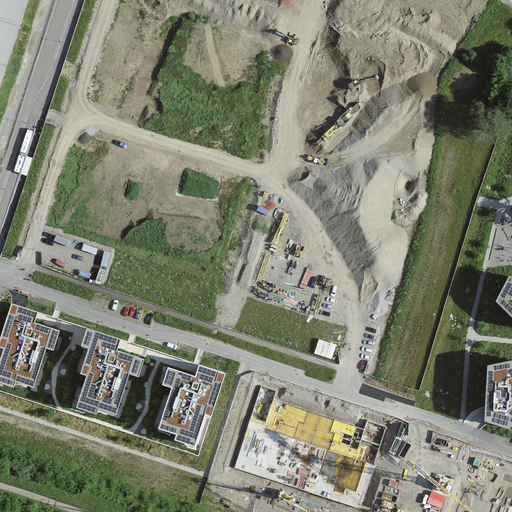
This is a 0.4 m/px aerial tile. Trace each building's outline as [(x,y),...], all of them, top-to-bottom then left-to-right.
[(0,0),(0,78),(25,0),(0,0)] [(32,158),(26,156),(21,174),(27,176),(32,158)] [(511,276),(509,276),(496,301),(511,317),(511,276)] [(59,331),(34,323),(37,313),(12,305),(0,342),(0,347),(4,349),(0,360),(0,384),(14,389),(16,381),(33,387),(46,349),(53,351),(59,331)] [(145,359),(117,350),(121,339),(87,328),(81,346),(88,348),(79,375),(86,377),(76,408),(96,414),(98,409),(116,415),(130,374),(139,377),(145,359)] [(511,429),(511,360),(487,365),(484,422),(511,430),(511,429)] [(199,365),(195,376),(168,367),(162,385),(171,388),(158,429),(176,435),(174,440),(194,447),(205,415),(211,417),(226,374),(199,365)]
